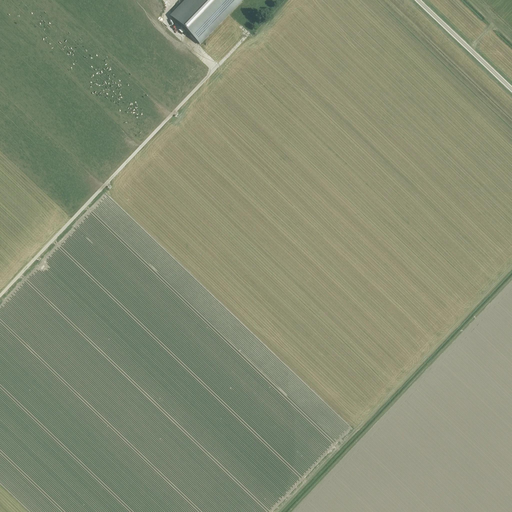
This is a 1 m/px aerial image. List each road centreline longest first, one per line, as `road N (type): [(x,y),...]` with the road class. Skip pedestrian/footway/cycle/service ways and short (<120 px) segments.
road 1 (track): [(248,33),(0,295)]
road 2 (tertiary): [(511,90),(418,0)]
